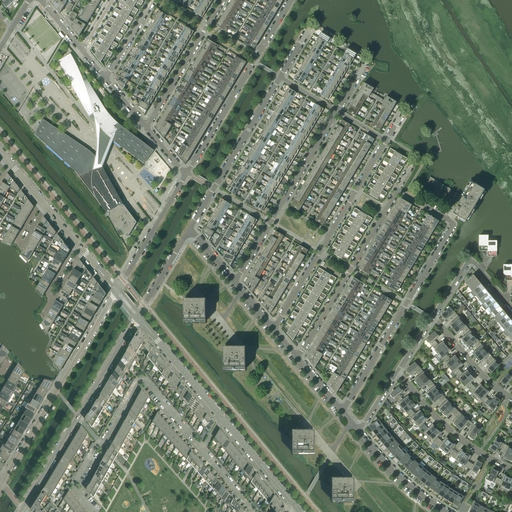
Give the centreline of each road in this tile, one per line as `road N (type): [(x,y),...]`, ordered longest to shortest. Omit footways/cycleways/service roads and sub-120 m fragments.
road 1 (residential): [(342,411),(452,226),(397,189)]
road 2 (residential): [(116,291),(2,483)]
road 3 (residential): [(274,329),(386,140)]
road 4 (residential): [(186,173),(290,0)]
road 5 (residential): [(234,282),(337,111)]
road 6 (residential): [(297,356),(397,189)]
road 7 (residential): [(189,228),(280,77)]
road 8 (residential): [(202,449),(146,380),(138,381),(103,444)]
road 9 (residential): [(511,467),(453,432),(397,370)]
road 10 (residential): [(146,128),(222,0)]
road 11 (residential): [(116,291),(186,173)]
road 12 (residential): [(137,316),(222,417)]
road 13 (residential): [(511,307),(470,261),(433,314)]
